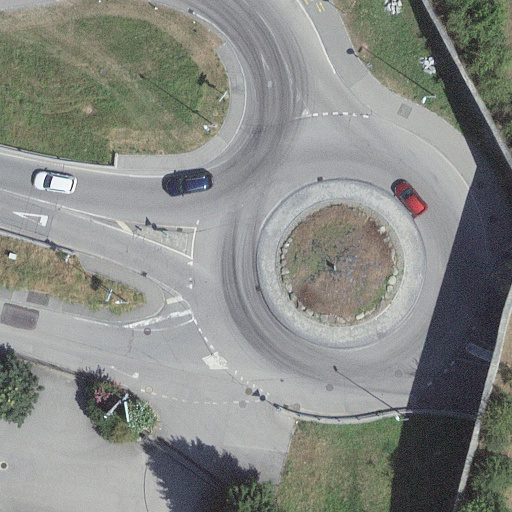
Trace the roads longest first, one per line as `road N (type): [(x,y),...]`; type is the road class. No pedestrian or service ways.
road 1 (primary): [(441,323),(453,261),(430,203),(380,165),(318,159)]
road 2 (primary): [(242,331),(280,370),(340,386),(399,368),(441,323)]
road 3 (primary): [(225,253),(0,194)]
road 4 (residential): [(188,347),(0,302)]
road 5 (unclassified): [(188,347),(104,351),(0,320)]
road 6 (unclassified): [(245,0),(280,42),(318,159)]
road 7 (primary): [(318,159),(267,181),(247,202),(225,253)]
